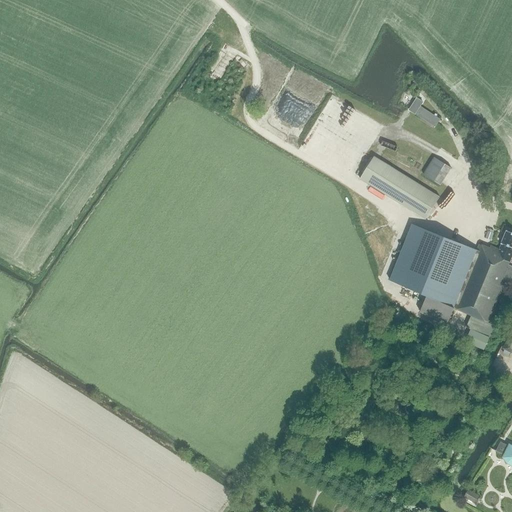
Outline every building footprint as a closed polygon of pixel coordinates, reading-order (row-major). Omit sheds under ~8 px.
[(435,127),(440,120),(420,107),(415,114),(435,127)] [(423,135),(424,132),(409,125),(407,128),(423,135)] [(444,141),(440,149),(449,155),(454,147),(444,141)] [(425,220),(439,197),(374,157),(360,179),(425,220)] [(441,185),(452,168),(434,157),(424,175),(441,185)] [(477,251),(450,239),(412,224),(390,281),(456,307),(455,309),(472,316),(488,323),(508,275),(510,276),(510,278),(511,279),(511,267),(508,266),(511,255),(511,232),(507,231),(499,250),(490,246),(489,249),(479,245),(477,251)] [(495,326),(488,323),(472,316),(467,328),(471,330),(466,342),(484,350),(495,326)] [(511,353),(511,331),(511,332),(503,349),(511,353)] [(511,445),(509,445),(508,446),(500,443),(496,451),(491,448),(491,449),(504,456),(503,458),(507,464),(511,466),(511,445)] [(476,504),(480,497),(469,490),(464,497),(475,504),(476,504)]
